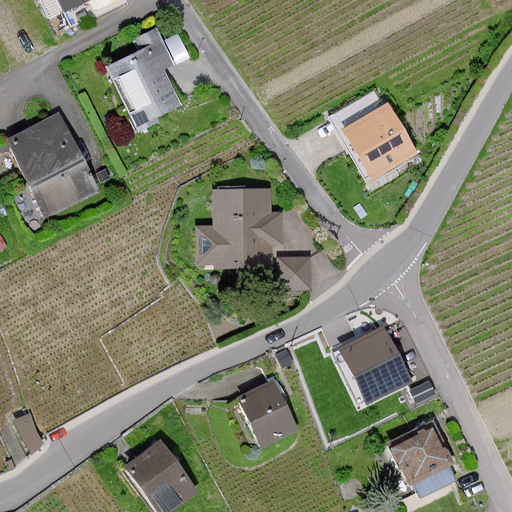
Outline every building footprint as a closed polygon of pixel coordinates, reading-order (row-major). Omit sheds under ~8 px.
[(114,68),(141,122),(179,104),(170,86),(162,69),(172,64),(157,32),(138,41),(144,53),(114,68)] [(170,58),(184,54),(177,33),(163,37),(170,58)] [(389,106),(345,130),(372,177),(415,153),(389,106)] [(9,141),(46,213),(95,188),(58,116),(9,141)] [(265,265),(265,261),(265,254),(265,241),(279,241),(279,216),(267,216),(267,191),(219,191),(219,226),(198,227),(199,262),(218,261),(218,267),(265,265)] [(308,287),(307,258),(280,259),(281,287),(308,287)] [(342,351),(368,402),(410,381),(385,329),(342,351)] [(239,398),(263,446),(296,429),(272,382),(239,398)] [(35,441),(22,411),(0,421),(0,435),(11,462),(35,441)] [(405,468),(413,484),(453,464),(434,427),(390,449),(401,470),(405,468)] [(167,511),(195,491),(161,446),(131,469),(163,511),(167,511)]
